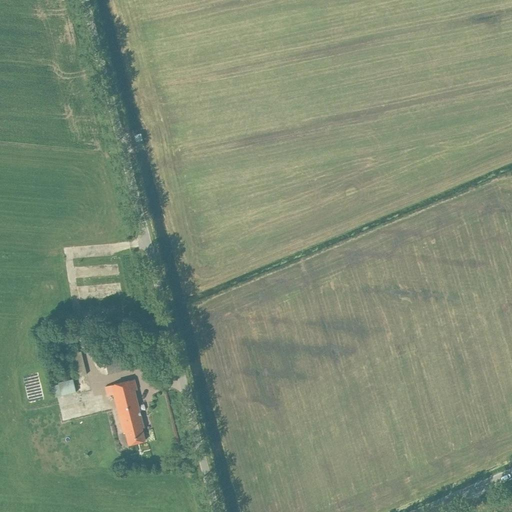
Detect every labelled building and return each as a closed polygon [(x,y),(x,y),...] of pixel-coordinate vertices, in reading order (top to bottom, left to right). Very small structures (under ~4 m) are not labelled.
[(140,133),(134,135),(135,141),(142,140),(140,133)] [(100,309),(117,308),(116,297),(122,297),(121,283),(78,286),(80,307),(100,306),(100,309)] [(74,377),(85,374),(78,351),(68,354),(74,377)] [(104,359),(108,374),(141,366),(139,354),(127,357),(126,354),(104,359)] [(54,397),(74,392),(70,378),(50,383),(54,397)] [(107,395),(113,394),(123,432),(125,432),(128,445),(145,441),(142,428),(144,427),(135,390),(137,390),(134,379),(105,387),(107,395)]
